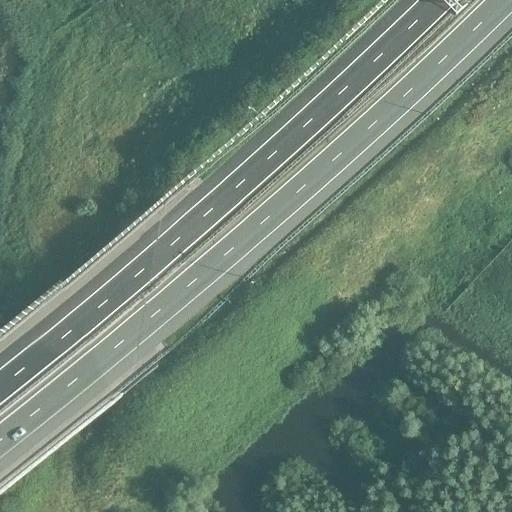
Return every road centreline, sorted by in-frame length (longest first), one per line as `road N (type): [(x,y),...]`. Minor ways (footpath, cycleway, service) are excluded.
road 1 (motorway): [(0,439),(328,164),(501,0)]
road 2 (motorway): [(438,0),(291,138),(0,385)]
